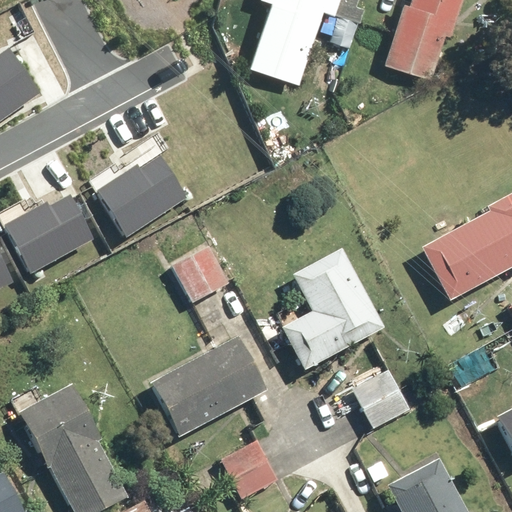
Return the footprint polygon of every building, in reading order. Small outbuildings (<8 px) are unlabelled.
[(259,7),(238,73),(288,89),(304,39),(338,50),(346,24),(352,26),(356,13),(347,10),(350,0),(249,0),(248,4),(259,7)] [(393,9),(375,69),(421,83),(434,39),(440,41),(452,0),(401,0),(399,11),(393,9)] [(0,48),(0,116),(32,93),(0,48)] [(133,160),(94,187),(128,235),(192,191),(162,147),(136,165),(133,160)] [(38,198),(0,218),(0,225),(25,271),(94,234),(68,188),(41,203),(38,198)] [(511,277),(511,195),(476,217),(478,219),(411,258),(442,310),(508,272),(511,277)] [(0,282),(16,274),(0,244),(0,282)] [(212,246),(174,265),(193,302),(231,284),(212,246)] [(386,328),(344,248),(294,274),(313,310),(283,326),(306,369),(386,328)] [(511,306),(502,311),(511,331),(511,306)] [(169,406),(181,436),(268,389),(256,361),(239,336),(152,383),(169,406)] [(387,367),(350,387),(374,428),(410,408),(387,367)] [(74,382),(20,411),(76,511),(98,511),(129,495),(99,441),(105,437),(74,382)] [(511,411),(500,418),(511,440),(511,411)] [(258,439),(222,458),(243,499),(280,480),(258,439)] [(469,511),(441,457),(389,484),(403,511),(469,511)] [(0,511),(26,511),(6,471),(0,473),(0,511)] [(150,511),(145,501),(124,511),(169,511),(166,511),(150,511)]
